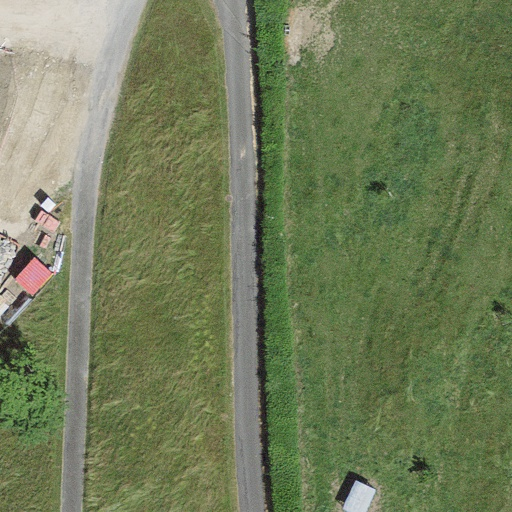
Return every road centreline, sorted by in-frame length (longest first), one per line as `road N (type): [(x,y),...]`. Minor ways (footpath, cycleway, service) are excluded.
road 1 (track): [(77,511),(95,138),(130,0)]
road 2 (unclassified): [(243,511),(223,0)]
road 3 (track): [(0,29),(120,46)]
